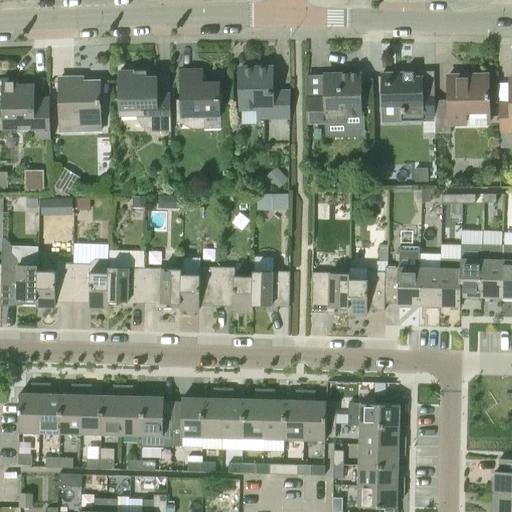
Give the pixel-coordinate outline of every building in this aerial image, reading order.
[(258,124),(258,108),(264,108),(264,118),(290,118),(291,91),(272,92),(272,68),(240,69),(241,109),(243,109),(244,124),(258,124)] [(204,83),(203,70),(180,70),(181,100),(176,100),(177,121),(193,129),(205,129),(205,120),(219,120),(218,116),(221,116),(221,82),(204,83)] [(171,132),(171,117),(171,94),(157,94),(157,77),(147,77),(147,71),(120,71),(121,116),(137,116),(137,118),(143,128),(151,128),(151,132),(171,132)] [(435,120),(435,100),(435,97),(423,97),(422,75),(414,76),(414,72),(404,72),(404,73),(382,73),(383,106),(401,106),(402,121),(435,120)] [(307,123),(346,122),(346,116),(361,116),(360,74),(325,74),(326,98),(307,99),(307,123)] [(435,100),(435,120),(436,134),(451,133),(451,124),(466,124),(466,112),(489,111),(488,75),(448,76),(449,100),(435,100)] [(84,82),(84,78),(60,78),(61,126),(101,126),(100,82),(84,82)] [(500,132),(511,131),(511,78),(511,79),(511,102),(499,103),(500,132)] [(18,85),(18,79),(2,79),(2,120),(17,119),(18,129),(35,129),(36,139),(50,138),(50,97),(35,98),(35,85),(18,85)] [(361,104),(369,103),(369,91),(361,92),(361,104)] [(64,168),(53,187),(67,195),(78,177),(64,168)] [(276,168),(266,177),(277,189),(287,179),(276,168)] [(428,169),(414,169),(414,182),(428,182),(428,169)] [(422,190),(422,202),(430,202),(430,189),(422,190)] [(414,202),(422,202),(422,190),(413,190),(414,202)] [(462,195),(463,203),(476,203),(475,194),(462,195)] [(484,203),(497,203),(496,194),(483,194),(484,203)] [(462,214),(463,203),(462,195),(442,195),(442,204),(452,203),(452,212),(453,214),(462,214)] [(180,196),(169,196),(169,208),(180,208),(180,196)] [(288,198),(278,196),(276,205),(287,207),(288,198)] [(146,197),(132,197),(132,208),(146,208),(146,197)] [(38,198),(27,198),(27,208),(38,208),(38,198)] [(90,198),(77,198),(77,210),(90,210),(90,198)] [(192,198),(185,205),(191,211),(198,205),(192,198)] [(468,240),(489,240),(490,229),(468,228),(468,240)] [(37,305),(38,265),(18,265),(18,259),(12,252),(12,245),(2,240),(2,264),(1,299),(12,299),(11,304),(23,305),(24,299),(36,300),(36,305),(37,305)] [(503,260),(503,245),(483,244),(482,260),(481,297),(502,297),(503,260)] [(511,297),(511,245),(503,245),(503,260),(502,297),(511,297)] [(227,246),(218,246),(218,259),(227,259),(227,246)] [(379,246),(379,261),(388,261),(389,246),(379,246)] [(419,305),(420,268),(421,246),(400,246),(399,267),(386,267),(386,272),(386,303),(398,303),(398,305),(419,305)] [(217,305),(218,267),(200,267),(200,258),(183,257),(183,260),(182,274),(181,304),(180,304),(180,309),(200,309),(200,305),(217,305)] [(460,269),(461,259),(441,258),(441,268),(440,306),(461,306),(461,296),(460,296),(461,269),(460,269)] [(182,274),(183,260),(173,259),(172,269),(146,268),(145,303),(155,303),(155,308),(167,308),(167,303),(180,304),(181,304),(182,274)] [(481,297),(482,260),(461,259),(460,269),(461,269),(460,296),(461,296),(481,297)] [(73,302),(74,263),(56,263),(56,271),(38,270),(38,265),(37,305),(56,306),(56,301),(73,302)] [(109,307),(110,267),(109,267),(109,272),(92,272),(92,264),(74,263),(73,302),(90,302),(90,306),(109,307)] [(145,303),(146,268),(110,267),(109,307),(110,302),(122,302),(122,307),(134,308),(134,302),(145,303)] [(253,276),(235,275),(236,267),(218,267),(217,305),(234,306),(233,310),(253,311),(253,305),(253,276)] [(440,306),(441,268),(420,268),(419,305),(440,306)] [(253,305),(266,306),(266,311),(278,311),(278,306),(290,306),(290,272),(253,271),(253,276),(253,305)] [(349,308),(348,308),(348,313),(368,314),(368,309),(385,310),(386,303),(386,272),(368,271),(367,279),(350,279),(349,279),(349,308)] [(349,279),(350,279),(350,273),(313,272),(312,307),(323,307),(323,313),(335,313),(335,308),(348,308),(349,308),(349,279)] [(40,432),(41,384),(32,384),(31,394),(20,393),(19,432),(40,432)] [(60,433),(61,395),(51,394),(51,385),(41,384),(40,432),(60,433)] [(81,433),(82,385),(72,385),(72,395),(61,395),(60,433),(81,433)] [(102,434),(102,396),(91,395),(92,386),(82,385),(81,433),(102,434)] [(122,435),(123,387),(114,386),(113,396),(102,396),(102,434),(122,435)] [(143,435),(143,397),(133,396),(133,387),(123,387),(122,435),(142,435),(143,435)] [(223,437),(224,389),(214,389),(214,399),(203,398),(203,437),(223,437)] [(244,438),(244,399),(233,399),(234,390),(224,389),(223,437),(244,438)] [(264,438),(265,390),(256,390),(255,400),(244,399),(244,438),(264,438)] [(285,439),(285,401),(275,400),(275,391),(265,390),(264,438),(285,439)] [(305,439),(306,392),(296,391),(296,401),(285,401),(285,439),(305,439)] [(326,440),(326,437),(326,423),(327,409),(327,402),(315,401),(316,392),(306,392),(305,439),(326,440)] [(173,414),(164,414),(164,397),(143,397),(143,435),(142,435),(141,447),(165,447),(165,446),(172,446),(173,414)] [(182,398),(182,414),(173,414),(172,446),(173,446),(173,447),(183,447),(183,436),(203,437),(203,398),(182,398)] [(361,424),(399,425),(400,404),(361,403),(361,424)] [(326,423),(336,424),(336,410),(327,409),(326,423)] [(336,437),(336,424),(326,423),(326,437),(336,437)] [(399,436),(399,425),(361,424),(360,445),(405,446),(405,436),(399,436)] [(405,456),(405,446),(360,445),(360,465),(398,466),(398,455),(405,456)] [(100,448),(91,448),(91,457),(100,457),(100,448)] [(334,465),(344,465),(344,451),(334,450),(334,465)] [(32,465),(32,455),(18,455),(18,465),(32,465)] [(202,472),(202,471),(202,462),(202,456),(189,456),(188,471),(202,472)] [(61,468),(61,458),(46,457),(46,467),(61,468)] [(61,458),(61,468),(73,468),(74,458),(61,458)] [(101,469),(101,459),(87,458),(87,468),(101,469)] [(101,459),(101,469),(114,469),(115,459),(101,459)] [(495,493),(511,493),(511,459),(511,472),(496,471),(495,493)] [(143,470),(143,460),(128,460),(128,470),(143,470)] [(143,460),(143,470),(156,470),(156,460),(143,460)] [(202,462),(202,471),(215,471),(215,462),(202,462)] [(242,473),(242,463),(229,463),(229,473),(242,473)] [(242,463),(242,473),(256,473),(257,463),(242,463)] [(284,474),(284,464),(270,464),(270,474),(284,474)] [(284,464),(284,474),(298,475),(298,465),(284,464)] [(325,475),(325,465),(311,465),(311,475),(325,475)] [(344,479),(344,465),(334,465),(334,478),(344,479)] [(398,477),(398,466),(360,465),(359,486),(404,487),(404,477),(398,477)] [(82,474),(58,474),(57,486),(81,486),(82,474)] [(219,480),(205,479),(204,492),(218,493),(219,480)] [(403,496),(404,487),(359,486),(359,506),(397,508),(397,496),(403,496)] [(33,493),(21,493),(21,508),(33,508),(33,493)] [(511,511),(511,493),(495,493),(494,511),(511,511)] [(167,511),(168,495),(155,495),(155,500),(143,499),(142,511),(167,511)] [(105,511),(106,498),(95,498),(94,511),(91,511),(82,511),(81,511),(105,511)] [(117,511),(118,499),(106,498),(105,511),(117,511)] [(343,511),(343,498),(333,498),(333,511),(343,511)]
